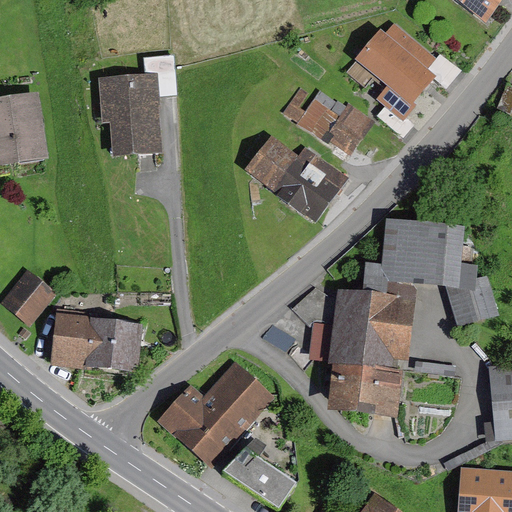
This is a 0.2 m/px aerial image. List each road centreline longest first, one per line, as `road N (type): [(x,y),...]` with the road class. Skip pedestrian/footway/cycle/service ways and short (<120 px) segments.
road 1 (residential): [(106,442),(365,224),(511,55)]
road 2 (secondary): [(106,442),(0,357)]
road 3 (secondary): [(209,511),(106,442)]
